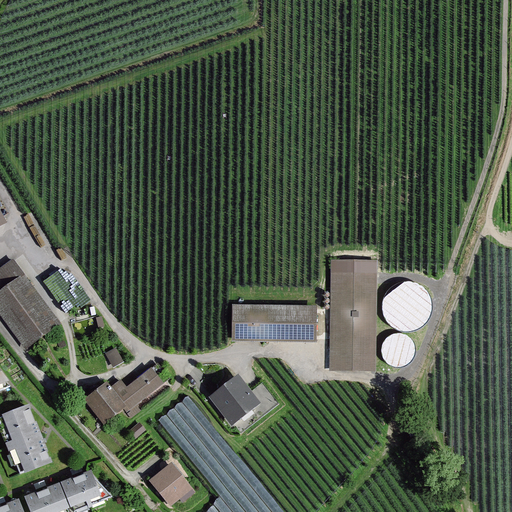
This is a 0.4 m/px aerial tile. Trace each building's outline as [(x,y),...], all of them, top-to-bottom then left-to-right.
[(0,225),(11,219),(0,199),(0,225)] [(18,259),(0,272),(0,309),(31,349),(63,324),(25,276),(29,273),(18,259)] [(377,273),(331,273),(330,372),(376,373),(377,273)] [(317,309),(233,308),(232,344),(316,345),(317,309)] [(75,332),(91,330),(90,321),(74,322),(75,332)] [(113,369),(124,364),(117,349),(106,354),(113,369)] [(0,365),(0,392),(9,389),(0,365)] [(127,379),(94,403),(111,426),(129,413),(132,418),(172,389),(160,371),(135,389),(127,379)] [(247,377),(220,398),(241,426),(268,406),(247,377)] [(28,410),(0,420),(0,425),(20,478),(49,467),(28,410)] [(196,486),(176,462),(155,480),(175,503),(196,486)] [(107,498),(91,475),(75,482),(85,506),(107,498)] [(70,511),(85,506),(75,482),(59,488),(68,511),(70,511)] [(68,511),(59,488),(43,494),(49,511),(68,511)] [(49,511),(43,494),(27,501),(31,511),(49,511)]
